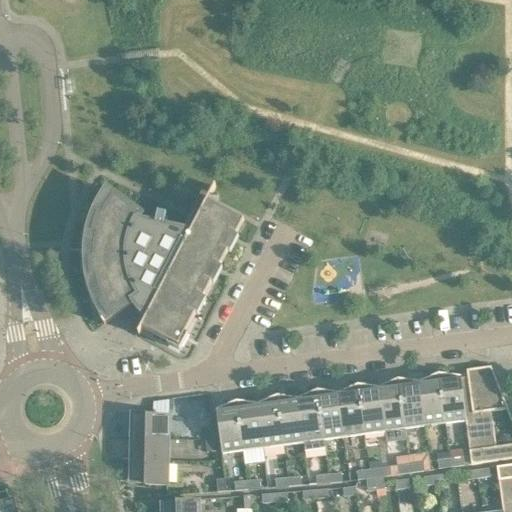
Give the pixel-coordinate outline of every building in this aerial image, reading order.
[(93,303),(94,304),(95,310),(98,315),(100,320),(103,325),(132,304),(134,308),(129,313),(136,320),(141,316),(145,319),(137,334),(138,335),(142,329),(171,344),(178,330),(185,334),(199,307),(192,303),(200,288),(207,291),(243,220),(208,202),(215,187),(214,186),(190,233),(163,227),(166,215),(158,214),(155,225),(140,222),(141,220),(144,216),(112,193),(111,194),(111,195),(100,214),(93,211),(89,217),(87,222),(85,228),(84,233),(93,235),(91,257),(84,257),(83,257),(83,258),(83,264),(82,270),(83,276),(84,281),(93,279),(100,300),(94,303),(93,303)] [(459,378),(465,420),(471,465),(511,459),(511,444),(495,447),(491,411),(507,409),(490,367),(466,371),(467,378),(460,378),(459,378)] [(430,426),(445,424),(438,374),(419,382),(424,426),(430,425),(430,426)] [(459,421),(465,420),(459,378),(460,378),(460,377),(438,374),(445,424),(459,422),(459,421)] [(405,440),(404,429),(398,380),(378,388),(384,431),(386,443),(405,440)] [(419,427),(424,426),(419,382),(398,380),(404,429),(419,427)] [(350,437),(364,435),(357,385),(338,393),(344,437),(350,436),(350,437)] [(378,432),(384,431),(378,388),(357,385),(364,435),(378,433),(378,432)] [(309,442),(323,440),(317,391),(297,399),(303,442),(309,442)] [(338,438),(344,437),(338,393),(317,391),(323,440),(338,438)] [(269,448),(283,446),(276,396),(257,404),(263,448),(269,447),(269,448)] [(297,443),(303,442),(297,399),(276,396),(283,446),(298,444),(297,443)] [(155,415),(168,416),(170,403),(156,401),(155,415)] [(228,453),(243,451),(236,402),(215,410),(216,411),(221,453),(228,453)] [(257,449),(263,448),(257,404),(236,402),(243,451),(257,449)] [(131,413),(131,439),(168,440),(168,417),(152,417),(152,413),(131,413)] [(203,428),(205,441),(214,440),(212,427),(203,428)] [(131,439),(130,460),(168,461),(168,440),(131,439)] [(214,440),(205,441),(206,453),(215,452),(214,440)] [(462,457),(450,458),(451,467),(464,466),(462,457)] [(451,467),(450,458),(437,460),(438,469),(451,467)] [(168,461),(130,460),(130,480),(145,480),(145,486),(167,486),(168,461)] [(422,462),(409,464),(411,473),(423,471),(422,462)] [(411,473),(409,464),(396,466),(398,475),(411,473)] [(511,511),(511,465),(496,467),(502,511),(511,511)] [(382,468),(369,470),(370,481),(374,480),(383,479),(382,468)] [(489,468),(475,470),(477,479),(490,477),(489,468)] [(366,479),(366,481),(370,481),(369,470),(356,471),(357,480),(366,479)] [(477,479),(475,470),(463,472),(465,481),(477,479)] [(341,473),(328,474),(330,483),(342,482),(341,473)] [(330,483),(328,474),(315,475),(316,484),(330,483)] [(448,474),(435,475),(436,484),(450,483),(448,474)] [(436,484),(435,475),(423,477),(424,486),(436,484)] [(300,477),(288,478),(289,487),(301,486),(300,477)] [(289,487),(288,478),(275,479),(275,488),(289,487)] [(216,480),(217,492),(226,492),(225,479),(216,480)] [(385,489),(383,479),(374,480),(375,491),(385,489)] [(395,481),(396,490),(409,488),(408,479),(395,481)] [(259,480),(246,481),(247,490),(260,489),(259,480)] [(374,480),(370,481),(366,481),(367,492),(375,491),(374,480)] [(247,490),(246,481),(234,482),(235,491),(247,490)] [(342,488),(343,497),(356,495),(355,486),(342,488)] [(327,489),(314,490),(315,499),(328,498),(327,489)] [(315,499),(314,490),(302,491),(303,500),(315,499)] [(0,494),(0,511),(13,511),(7,492),(6,492),(6,493),(0,494)] [(287,493),(273,494),(274,503),(287,502),(287,493)] [(274,503),(273,494),(261,495),(262,504),(274,503)] [(243,496),(244,509),(253,508),(252,496),(243,496)] [(161,503),(161,511),(198,511),(198,502),(161,503)]
